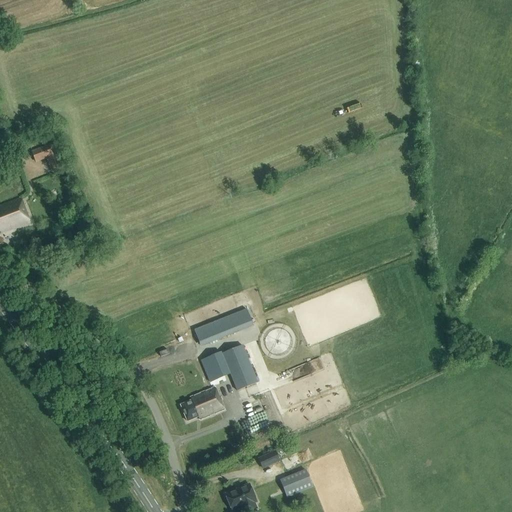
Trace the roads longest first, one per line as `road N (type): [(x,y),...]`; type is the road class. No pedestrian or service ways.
road 1 (unclassified): [(180,511),(186,499),(143,387),(0,262)]
road 2 (secondary): [(154,511),(0,300)]
